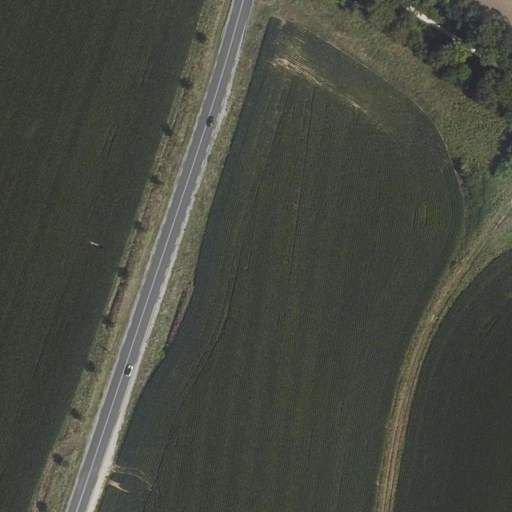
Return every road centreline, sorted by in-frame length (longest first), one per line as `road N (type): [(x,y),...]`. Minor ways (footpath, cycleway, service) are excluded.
road 1 (primary): [(242,0),(79,511)]
road 2 (track): [(387,511),(414,379),(449,294),(511,214)]
